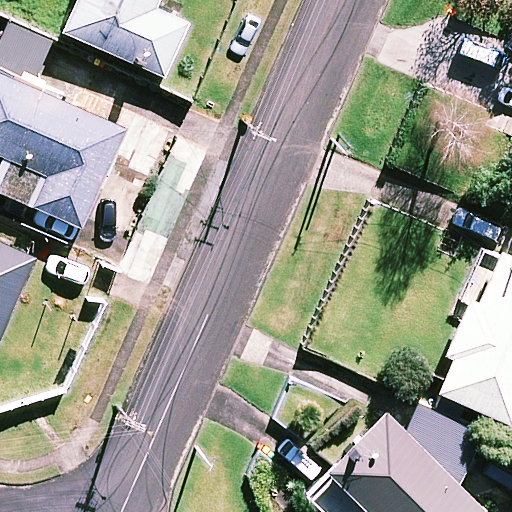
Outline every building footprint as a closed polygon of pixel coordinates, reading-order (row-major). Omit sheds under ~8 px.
[(151,0),(70,0),(58,28),(159,73),(183,20),(149,5),(151,0)] [(47,40),(0,19),(0,150),(6,153),(0,167),(0,190),(75,223),(119,124),(27,84),(47,40)] [(0,322),(33,250),(0,235),(0,322)] [(511,401),(511,257),(493,249),(430,386),(504,420),(511,401)] [(325,472),(303,494),(321,511),(479,511),(455,488),(478,426),(410,401),(399,432),(379,412),(322,469),(325,472)]
